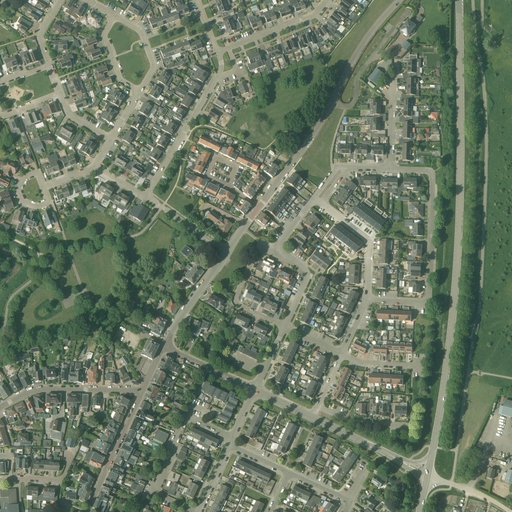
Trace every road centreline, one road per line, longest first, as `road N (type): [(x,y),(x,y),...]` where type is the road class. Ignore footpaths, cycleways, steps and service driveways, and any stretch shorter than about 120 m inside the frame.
road 1 (secondary): [(427,474),(455,291),(458,0)]
road 2 (residential): [(366,300),(426,301),(432,172)]
road 3 (residential): [(146,197),(219,74),(217,52)]
road 4 (residential): [(0,409),(38,388),(141,389)]
road 5 (residential): [(285,325),(236,300),(261,244),(277,249)]
road 6 (residential): [(88,511),(141,389)]
road 7 (tertiary): [(427,474),(312,415)]
road 8 (tertiary): [(258,207),(331,101)]
road 9 (residential): [(331,101),(344,107),(355,99),(356,77),(403,14)]
road 10 (residential): [(197,511),(154,489),(186,417)]
road 11 (residential): [(217,52),(311,17),(327,0)]
road 12 (tertiary): [(331,101),(357,51),(399,0)]
road 13 (residential): [(366,300),(368,240),(321,202)]
